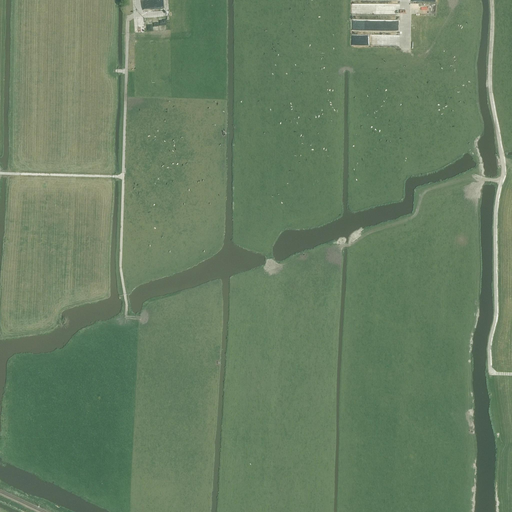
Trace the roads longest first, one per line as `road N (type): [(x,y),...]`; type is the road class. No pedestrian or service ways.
road 1 (track): [(142,318),(125,316),(122,176),(0,173)]
road 2 (track): [(511,374),(491,373),(488,354),(501,180),(477,176)]
road 3 (track): [(501,180),(490,96),(491,0)]
